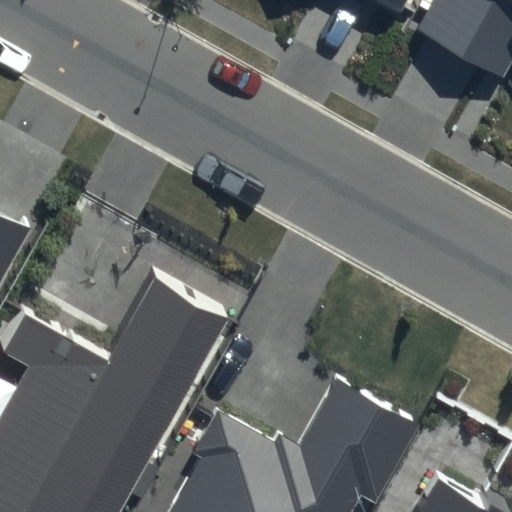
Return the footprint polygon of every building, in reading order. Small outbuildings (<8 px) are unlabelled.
[(380,0),(403,13),(410,0),(380,0)] [(511,0),(434,0),(417,30),(504,78),(511,64),(511,0)] [(0,274),(31,219),(0,200),(0,274)] [(117,511),(232,307),(152,263),(106,345),(19,297),(0,331),(0,351),(27,367),(0,415),(0,511),(117,511)] [(418,420),(337,374),(297,444),(281,435),(277,444),(225,414),(169,511),(352,511),(361,496),(372,502),(418,420)] [(508,511),(429,468),(404,511),(508,511)]
